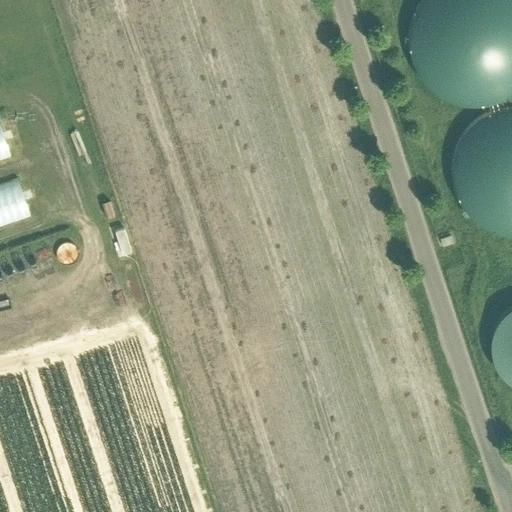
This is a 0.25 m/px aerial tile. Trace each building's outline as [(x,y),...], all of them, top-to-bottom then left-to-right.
[(511,0),(424,0),(421,4),(413,28),(414,53),(426,75),(444,92),(468,100),(493,98),(511,88),(511,0)] [(511,105),(511,88),(493,98),(498,106),(511,105)] [(511,105),(498,106),(476,117),(459,136),(451,160),(453,185),(464,207),(483,224),(506,232),(511,231),(511,105)] [(0,126),(0,167),(10,165),(0,126)] [(0,187),(0,229),(31,221),(20,182),(0,187)] [(489,382),(511,382),(511,302),(491,302),(489,382)]
